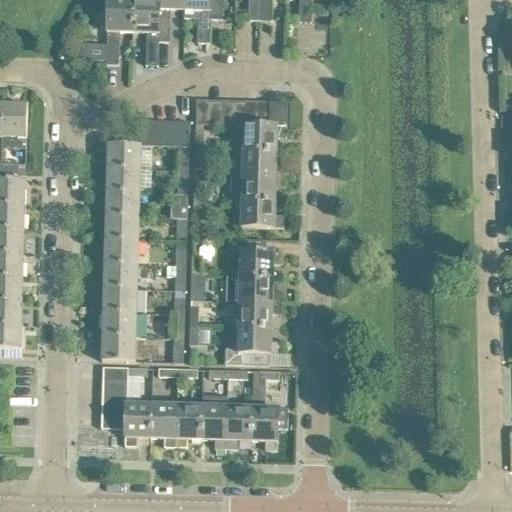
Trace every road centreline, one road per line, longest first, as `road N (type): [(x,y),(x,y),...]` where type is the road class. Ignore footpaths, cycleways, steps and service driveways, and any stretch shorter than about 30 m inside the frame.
road 1 (residential): [(313,511),(321,94),(310,78),(288,71),(215,68),(85,120),(62,121)]
road 2 (residential): [(488,511),(480,20),(489,0)]
road 3 (residential): [(53,505),(62,121)]
road 4 (unclassified): [(266,510),(53,505)]
